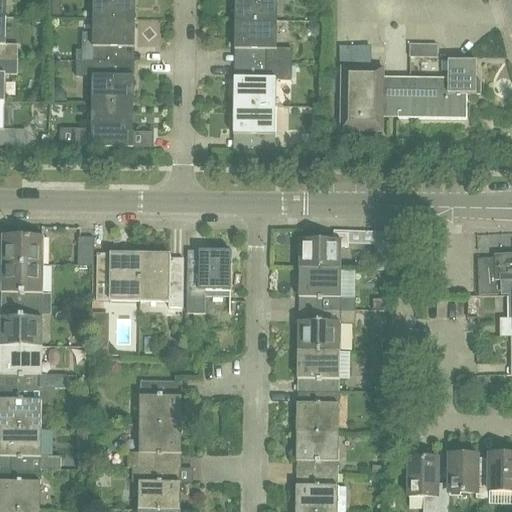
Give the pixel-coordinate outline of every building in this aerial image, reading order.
[(92,0),(93,19),(135,20),(135,0),(92,0)] [(235,0),(235,21),(278,22),(278,0),(235,0)] [(51,8),(51,17),(62,17),(62,8),(60,8),(51,8)] [(0,61),(17,61),(18,45),(5,45),(6,18),(0,17),(0,61)] [(81,51),(81,63),(92,63),(134,63),(134,62),(123,62),(123,47),(134,47),(135,20),(93,19),(92,34),(82,34),(81,51)] [(278,22),(235,21),(235,48),(246,48),(246,63),(234,63),(234,64),(292,65),(293,53),(277,52),(278,22)] [(309,24),(309,31),(313,38),(320,38),(321,24),(309,24)] [(410,46),(409,59),(438,59),(438,46),(410,46)] [(0,103),(4,103),(5,76),(17,76),(17,61),(0,61),(0,103)] [(441,63),(441,72),(447,73),(447,79),(447,94),(466,94),(476,94),(483,95),(483,81),(476,81),(476,62),(448,61),(448,63),(441,63)] [(76,62),(76,78),(92,78),(91,105),(133,105),(134,79),(123,79),(123,64),(134,65),(134,63),(92,63),(76,62)] [(233,106),(276,107),(277,79),(292,80),(292,65),(234,64),(234,65),(246,66),(245,80),(234,80),(233,106)] [(465,119),(466,94),(447,94),(447,79),(384,78),(384,70),(352,69),(351,131),(383,132),(383,118),(465,119)] [(54,89),(54,102),(67,103),(67,95),(61,89),(54,89)] [(0,146),(25,147),(25,132),(4,131),(4,103),(0,103),(0,146)] [(91,105),(91,129),(91,132),(73,132),(73,148),(133,149),(133,105),(91,105)] [(233,150),(275,151),(276,107),(233,106),(233,135),(254,135),(254,150),(233,150)] [(302,136),(301,152),(318,152),(318,136),(302,136)] [(391,270),(391,233),(375,232),(375,270),(391,270)] [(298,241),(298,269),(340,269),(340,248),(340,247),(351,247),(351,234),(332,234),(332,241),(298,241)] [(1,237),(1,266),(20,266),(44,267),(44,250),(44,238),(1,237)] [(92,268),(92,238),(76,238),(76,267),(92,268)] [(204,292),(231,292),(231,252),(199,252),(199,271),(186,271),(186,314),(203,315),(204,292)] [(95,303),(139,303),(140,255),(109,255),(109,256),(95,256),(95,303)] [(170,256),(140,255),(139,303),(168,304),(168,308),(182,308),(182,260),(170,260),(170,256)] [(495,260),(478,261),(479,296),(497,296),(496,282),(500,282),(501,296),(511,295),(511,255),(495,256),(495,260)] [(1,283),(1,308),(43,308),(43,297),(44,267),(20,266),(19,283),(1,283)] [(298,269),(297,310),(305,310),(316,310),(340,311),(355,311),(355,298),(340,298),(340,269),(298,269)] [(1,308),(0,330),(19,331),(19,348),(43,348),(43,319),(43,308),(1,308)] [(297,327),(297,351),(339,351),(339,325),(355,325),(355,311),(340,311),(316,310),(305,310),(305,327),(297,327)] [(92,342),(92,356),(108,356),(108,342),(92,342)] [(382,353),(390,354),(390,342),(382,342),(382,353)] [(0,364),(0,388),(42,389),(54,389),(68,389),(68,376),(42,376),(43,348),(19,348),(18,365),(0,364)] [(297,351),(297,375),(315,375),(315,393),(339,393),(339,380),(339,351),(297,351)] [(68,378),(68,389),(76,389),(76,378),(68,378)] [(370,393),(387,394),(387,380),(371,380),(370,393)] [(139,382),(139,426),(181,427),(181,400),(162,399),(163,383),(139,382)] [(0,388),(0,413),(18,413),(18,430),(42,431),(42,402),(54,402),(54,389),(42,389),(0,388)] [(296,409),(296,433),(338,433),(339,393),(315,393),(305,392),(304,409),(296,409)] [(127,453),(127,469),(132,469),(162,470),(162,453),(180,453),(181,427),(139,426),(138,453),(127,453)] [(0,447),(0,470),(41,471),(61,471),(61,457),(41,457),(42,431),(18,430),(17,447),(0,447)] [(296,433),(296,457),(314,457),(314,474),(338,475),(338,433),(296,433)] [(450,490),(449,490),(450,493),(476,494),(476,498),(490,498),(490,493),(490,467),(478,466),(478,455),(450,455),(450,490)] [(511,455),(490,455),(490,467),(490,493),(511,493),(511,455)] [(78,458),(78,471),(91,471),(91,458),(78,458)] [(424,497),(423,511),(449,511),(450,493),(449,490),(438,490),(439,459),(410,458),(409,496),(424,497)] [(372,467),(371,475),(388,477),(388,468),(372,467)] [(132,469),(132,484),(138,484),(138,511),(140,511),(179,511),(180,487),(162,487),(162,470),(132,469)] [(0,470),(0,494),(18,495),(17,511),(28,511),(40,511),(41,471),(0,470)] [(295,491),(295,511),(346,511),(347,489),(338,489),(338,475),(314,474),(304,474),(303,491),(295,491)]
